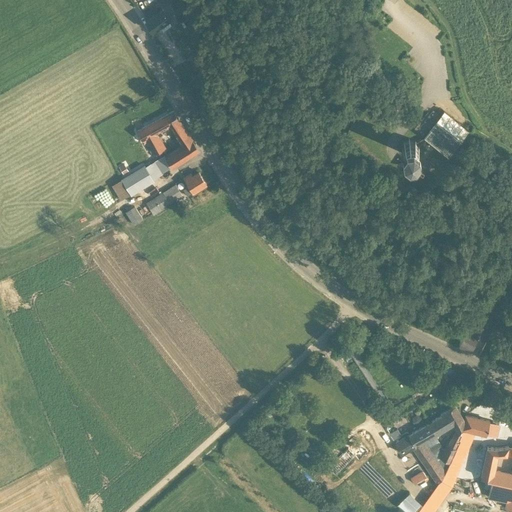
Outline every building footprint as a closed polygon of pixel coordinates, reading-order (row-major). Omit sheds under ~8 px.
[(154,7),(144,13),(147,19),(146,20),(152,31),(160,26),(170,20),(173,25),(180,21),(186,18),(182,12),(186,10),(180,0),(159,0),(165,8),(157,13),(154,7)] [(170,112),(136,131),(142,142),(146,140),(153,155),(155,153),(162,150),(166,148),(160,136),(163,135),(161,132),(168,128),(180,146),(182,144),(183,147),(194,140),(192,138),(190,134),(173,110),(170,112)] [(461,140),(436,120),(423,136),(448,156),(461,140)] [(165,155),(171,167),(199,149),(194,140),(183,147),(182,144),(180,146),(165,155)] [(407,157),(414,156),(419,151),(417,144),(412,140),(405,141),(401,146),(402,153),(407,157)] [(158,159),(154,161),(162,173),(171,167),(165,155),(158,159)] [(129,172),(122,162),(119,164),(121,166),(118,167),(123,175),(129,172)] [(145,164),(135,170),(144,186),(154,180),(153,179),(146,166),(145,164)] [(185,188),(182,189),(187,196),(189,195),(192,193),(206,184),(199,172),(192,176),(191,173),(183,178),(187,186),(185,188)] [(163,192),(145,203),(152,214),(153,215),(154,214),(178,200),(177,198),(182,195),(175,184),(163,192)] [(134,225),(143,219),(134,206),(125,212),(134,225)] [(487,285),(481,297),(489,301),(495,289),(487,285)] [(471,350),(479,335),(478,334),(483,323),(472,318),(458,344),(471,350)] [(485,325),(479,337),(485,340),(491,328),(485,325)] [(426,373),(434,382),(439,388),(449,378),(436,363),(425,373),(426,373)] [(440,414),(428,422),(436,434),(452,424),(456,429),(448,444),(445,443),(443,448),(437,460),(445,470),(445,471),(450,461),(450,460),(463,433),(460,432),(462,429),(464,423),(463,421),(454,405),(439,413),(440,414)] [(464,423),(462,429),(486,435),(490,420),(465,414),(463,421),(464,423)] [(424,442),(436,434),(428,422),(409,434),(416,446),(424,442)] [(401,435),(397,428),(389,433),(393,439),(401,435)] [(409,434),(395,442),(402,455),(413,448),(416,446),(409,434)] [(368,451),(356,439),(327,468),(334,476),(354,456),(359,460),(368,451)] [(413,448),(437,483),(444,473),(445,470),(437,460),(424,442),(416,446),(413,448)] [(486,447),(480,477),(492,479),(488,498),(506,502),(505,508),(511,509),(511,469),(511,472),(499,470),(495,469),(496,463),(498,455),(507,455),(508,449),(508,447),(499,448),(486,447)] [(411,478),(410,478),(414,484),(426,476),(422,470),(411,478)]
